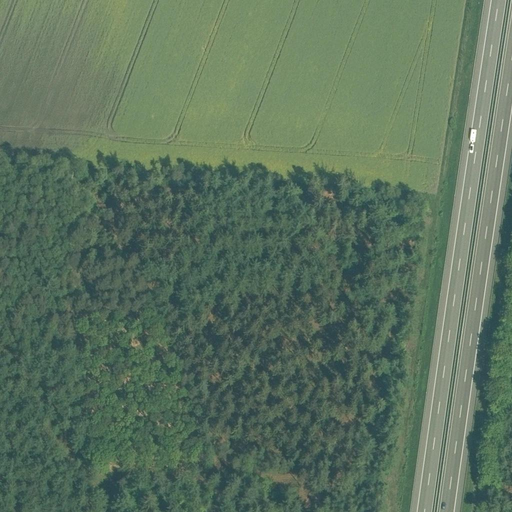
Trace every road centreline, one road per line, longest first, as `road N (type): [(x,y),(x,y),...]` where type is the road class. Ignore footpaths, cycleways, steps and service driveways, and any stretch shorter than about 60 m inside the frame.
road 1 (motorway): [(499,0),(425,511)]
road 2 (motorway): [(447,511),(511,61)]
